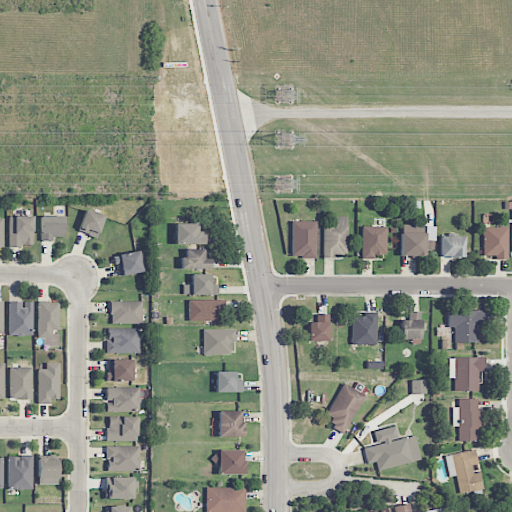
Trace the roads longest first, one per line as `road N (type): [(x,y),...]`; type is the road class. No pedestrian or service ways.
road 1 (tertiary): [(206,0),(277,377),(279,511)]
road 2 (residential): [(511,286),(263,286)]
road 3 (residential): [(78,274),(77,511)]
